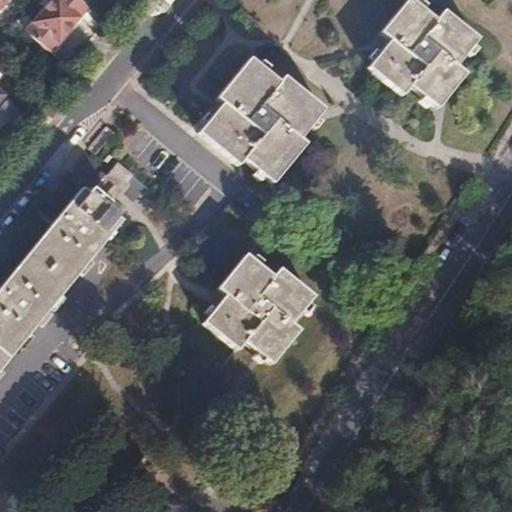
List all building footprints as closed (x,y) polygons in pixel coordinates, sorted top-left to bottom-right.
[(0,0),(0,8),(9,2),(7,0),(0,0)] [(79,0),(51,0),(25,33),(29,36),(48,52),(86,7),(79,0)] [(388,41),(366,70),(400,97),(408,88),(436,110),(463,76),(453,68),(476,40),(443,13),(435,23),(406,0),(379,34),(388,41)] [(29,36),(20,47),(40,63),(48,52),(29,36)] [(222,103),(198,133),(239,165),(242,161),(271,184),(304,145),(299,141),(323,111),(282,78),(278,83),(249,59),(217,99),(222,103)] [(121,159),(113,170),(129,183),(138,173),(187,213),(208,187),(139,131),(118,157),(121,159)] [(81,189),(0,287),(0,368),(120,220),(107,210),(111,205),(92,190),(88,195),(81,189)] [(230,206),(209,231),(241,256),(242,255),(261,231),(230,206)] [(222,298),(201,325),(236,353),(243,344),(269,365),(297,331),(291,326),(312,299),(277,270),(270,278),(242,255),(241,256),(213,290),(222,298)]
